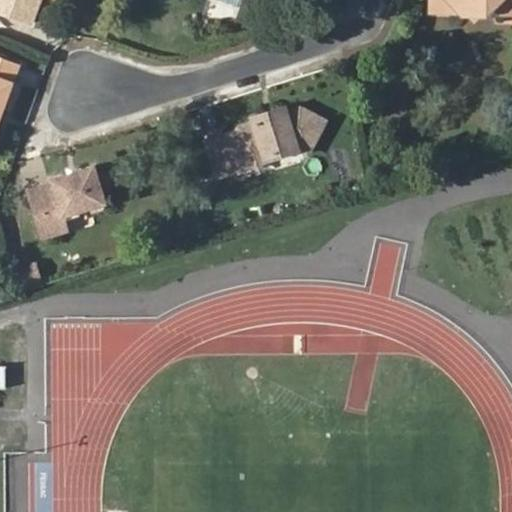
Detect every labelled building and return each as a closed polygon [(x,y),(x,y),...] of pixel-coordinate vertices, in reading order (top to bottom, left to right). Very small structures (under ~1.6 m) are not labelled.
[(0,0),(0,6),(36,20),(43,0),(0,0)] [(511,0),(450,0),(465,16),(471,9),(476,3),(482,10),(488,16),(497,9),(505,18),(511,18),(511,0)] [(471,9),(465,16),(488,16),(482,10),(476,3),(471,9)] [(25,63),(0,54),(0,144),(7,127),(4,125),(9,107),(13,108),(22,82),(19,81),(25,63)] [(261,114),(263,121),(273,123),(285,120),(290,111),(289,106),(261,114)] [(230,134),(213,138),(223,175),(233,172),(241,156),(259,165),(265,169),(269,158),(301,148),(313,154),(330,121),(304,107),(290,111),(285,120),(273,123),(263,121),(247,125),(245,130),(242,136),(230,134)] [(241,156),(233,172),(259,165),(241,156)] [(73,212),(116,200),(113,190),(117,189),(119,182),(116,173),(111,170),(107,171),(104,161),(59,172),(61,179),(37,185),(51,231),(76,225),(73,213),(73,212)] [(18,293),(43,285),(34,259),(10,267),(18,293)]
